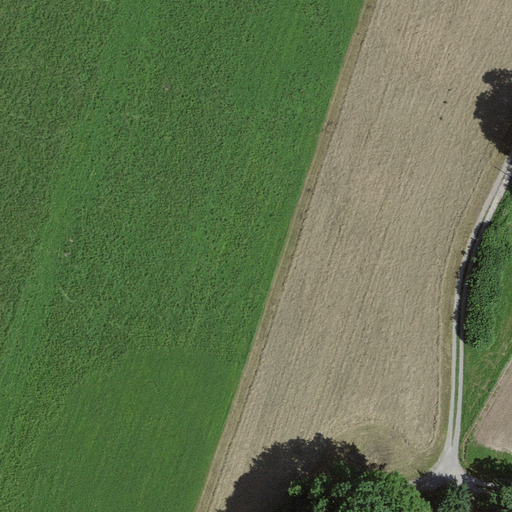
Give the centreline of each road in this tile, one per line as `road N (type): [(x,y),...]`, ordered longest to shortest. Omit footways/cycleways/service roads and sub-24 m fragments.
road 1 (track): [(511,167),(476,233),(465,273),(450,468),(469,501)]
road 2 (track): [(450,468),(340,497),(317,511)]
